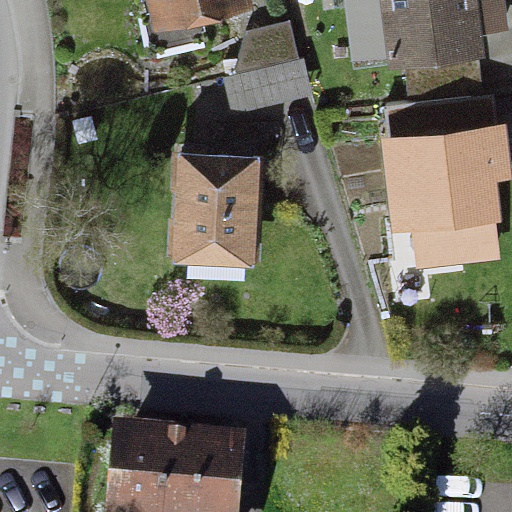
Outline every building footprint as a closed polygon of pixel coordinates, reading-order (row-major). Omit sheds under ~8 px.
[(152,0),(159,31),(262,7),(260,0),(152,0)] [(478,45),(493,42),(487,0),(358,0),(366,57),(399,53),(478,45)] [(226,76),(236,120),(314,102),(298,29),(250,40),(248,70),(226,76)] [(404,107),(484,98),(478,45),(399,53),(404,107)] [(389,108),(398,207),(507,197),(497,97),(484,98),(404,107),(389,108)] [(266,263),(268,157),(180,155),(178,261),(266,263)] [(113,511),(228,511),(233,449),(119,441),(113,511)]
